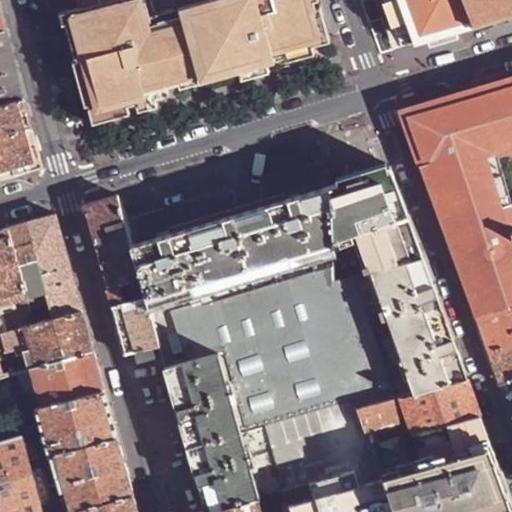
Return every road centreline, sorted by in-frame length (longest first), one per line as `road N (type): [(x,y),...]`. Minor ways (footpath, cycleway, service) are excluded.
road 1 (residential): [(511,466),(376,94)]
road 2 (residential): [(67,185),(151,511)]
road 3 (residential): [(376,94),(67,185)]
road 4 (residential): [(20,0),(67,185)]
road 5 (residential): [(511,54),(376,94)]
